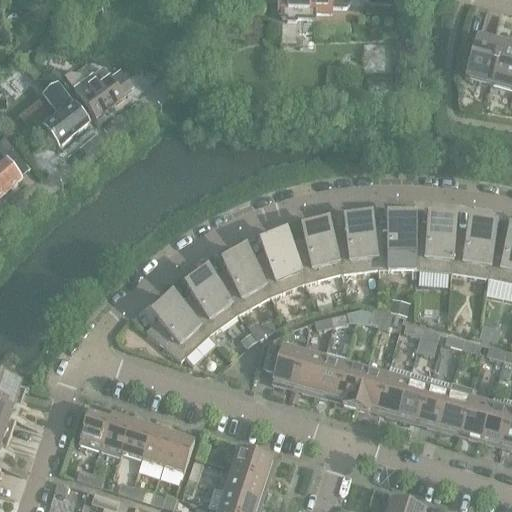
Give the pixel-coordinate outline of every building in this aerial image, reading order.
[(276,0),(276,2),(279,3),(279,17),(283,17),(283,22),(286,22),(288,25),(297,25),(298,22),(315,23),(315,17),(332,17),(333,11),(346,12),(350,8),(350,0),(276,0)] [(504,44),(480,38),(467,84),(491,90),(504,44)] [(511,46),(504,44),(491,90),(511,95),(511,46)] [(27,63),(21,69),(40,88),(48,79),(41,76),(41,77),(27,63)] [(75,94),(96,123),(125,102),(123,99),(134,91),(121,75),(101,90),(94,80),(75,94)] [(43,133),(60,153),(90,128),(74,109),(58,89),(19,121),(35,140),(43,133)] [(15,157),(5,145),(0,149),(0,159),(20,182),(30,174),(15,157)] [(0,159),(0,195),(4,200),(22,184),(20,182),(0,159)] [(416,230),(416,224),(388,225),(388,230),(373,231),(372,231),(378,276),(415,275),(415,230),(416,230)] [(373,231),(372,225),(345,229),(346,234),(331,236),(330,236),(342,280),(378,276),(372,231),(373,231)] [(456,234),(456,228),(428,226),(428,231),(416,230),(415,230),(415,275),(451,278),(455,233),(456,234)] [(496,240),(497,234),(469,230),(468,235),(456,234),(455,233),(451,278),(488,284),(495,240),(496,240)] [(331,236),(330,231),(303,238),(304,243),(290,247),(289,247),(306,290),(342,280),(330,236),(331,236)] [(511,237),(509,237),(508,242),(496,240),(495,240),(488,284),(511,289),(511,237)] [(290,247),(288,242),(262,252),(264,257),(250,263),(271,303),(306,290),(289,247),(290,247)] [(250,263),(248,258),(223,271),(226,276),(213,283),(212,283),(239,321),(271,303),(250,263)] [(213,283),(210,278),(187,295),(191,299),(179,308),(178,308),(209,342),(239,321),(212,283),(213,283)] [(181,367),(184,365),(192,374),(216,353),(207,343),(209,342),(178,308),(179,308),(175,304),(154,323),(158,327),(146,338),(181,367)] [(391,305),(388,317),(406,322),(409,309),(391,305)] [(383,317),(374,314),(372,320),(360,317),(357,330),(370,331),(371,328),(379,331),(383,317)] [(360,317),(359,316),(332,323),(334,332),(348,329),(357,330),(360,317)] [(392,319),(383,317),(379,331),(388,333),(392,319)] [(334,332),(332,323),(317,327),(319,336),(334,332)] [(258,326),(247,332),(258,346),(266,341),(260,331),(258,326)] [(423,334),(408,330),(406,339),(420,343),(423,334)] [(483,331),(480,342),(490,345),(493,334),(483,331)] [(420,343),(435,347),(437,338),(423,334),(420,343)] [(251,339),(241,346),(247,354),(257,347),(251,339)] [(464,346),(450,342),(448,351),(462,355),(464,346)] [(462,355),(476,359),(479,350),(464,346),(462,355)] [(304,358),(274,349),(270,352),(264,373),(276,377),(272,389),(286,393),(287,390),(295,392),(304,358)] [(506,357),(492,353),(489,362),(504,366),(506,357)] [(347,363),(327,357),(325,363),(315,401),(328,404),(328,401),(336,403),(347,363)] [(325,363),(304,358),(295,392),(302,394),(302,397),(315,401),(325,363)] [(346,369),(348,364),(347,363),(336,403),(344,405),(343,410),(355,413),(365,375),(346,369)] [(411,377),(390,371),(387,381),(378,415),(386,417),(385,420),(398,424),(411,377)] [(387,381),(365,375),(355,413),(369,417),(370,413),(378,415),(387,381)] [(432,382),(411,377),(398,424),(411,427),(412,424),(419,426),(432,382)] [(452,388),(432,382),(419,426),(427,429),(426,432),(439,435),(452,388)] [(0,409),(19,416),(27,393),(0,383),(0,409)] [(461,438),(471,404),(473,394),(452,388),(439,435),(452,439),(453,436),(461,438)] [(494,400),(491,409),(471,404),(461,438),(469,440),(468,443),(481,447),(494,400)] [(511,415),(511,404),(494,400),(481,447),(494,450),(495,447),(503,450),(511,415)] [(19,416),(0,409),(0,435),(12,439),(19,416)] [(112,420),(91,413),(79,450),(100,457),(112,420)] [(511,416),(503,450),(511,452),(510,455),(511,455),(511,416)] [(132,427),(112,420),(100,457),(120,463),(132,427)] [(153,434),(132,427),(120,463),(121,464),(123,459),(143,466),(153,434)] [(174,440),(153,434),(143,466),(163,472),(174,440)] [(12,439),(0,435),(0,460),(4,462),(12,439)] [(163,472),(184,479),(195,447),(174,440),(163,472)] [(204,467),(209,453),(200,450),(195,464),(204,467)] [(266,487),(268,479),(271,480),(277,462),(259,457),(258,461),(239,454),(232,476),(266,487)] [(202,473),(193,470),(189,484),(198,487),(202,473)] [(92,479),(80,475),(77,485),(89,489),(92,479)] [(266,487),(232,476),(225,496),(262,508),(266,495),(263,494),(266,487)] [(105,483),(92,479),(89,489),(102,493),(105,483)] [(198,487),(189,484),(184,499),(193,501),(198,487)] [(69,491),(58,487),(55,497),(66,500),(69,491)] [(134,492),(121,488),(118,498),(130,502),(134,492)] [(146,496),(134,492),(130,502),(143,506),(146,496)] [(260,511),(262,508),(225,496),(220,511),(260,511)] [(104,511),(107,503),(95,499),(92,509),(102,511),(104,511)] [(162,511),(165,503),(154,499),(151,509),(160,511),(162,511)] [(415,511),(407,509),(408,505),(390,499),(386,511),(415,511)] [(118,511),(120,507),(107,503),(104,511),(118,511)]
